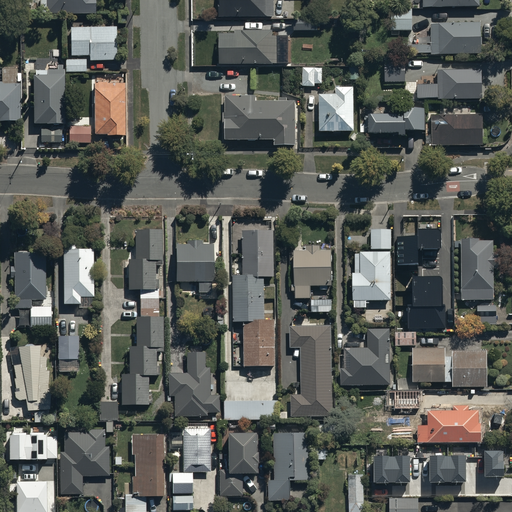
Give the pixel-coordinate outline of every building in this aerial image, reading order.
[(95,0),(47,0),(47,18),(98,19),(98,0),(96,0),(95,0)] [(275,0),(221,0),(221,22),(276,21),(275,0)] [(423,0),(423,11),(479,12),(479,0),(423,0)] [(412,12),(392,12),(392,34),(412,34),(412,12)] [(432,28),(432,48),(405,48),(405,56),(432,56),(432,59),(481,58),(481,27),(432,28)] [(117,31),(72,32),(72,59),(90,59),(90,64),(117,64),(117,31)] [(235,37),(220,37),(220,69),(273,69),(273,67),(289,68),(289,34),(235,34),(235,37)] [(87,62),(67,63),(67,75),(87,75),(87,62)] [(406,62),(389,62),(389,79),(406,79),(406,62)] [(49,72),(37,72),(37,79),(35,79),(35,128),(48,128),(48,129),(66,129),(65,74),(64,74),(64,68),(59,68),(59,74),(49,74),(49,72)] [(21,89),(17,89),(16,70),(0,70),(0,86),(0,89),(0,125),(3,126),(3,127),(22,126),(21,89)] [(482,74),(438,74),(438,88),(418,89),(419,104),(483,103),(482,74)] [(95,86),(95,139),(108,139),(108,140),(125,140),(125,86),(95,86)] [(320,99),(320,136),(355,136),(355,92),(336,92),(336,99),(320,99)] [(257,99),(226,100),(226,145),(275,144),(275,151),(297,150),(296,106),(295,106),(295,104),(290,104),(290,105),(288,105),(288,101),(279,101),(280,105),(257,106),(257,99)] [(426,109),(406,109),(406,119),(364,119),(364,124),(360,124),(360,133),(370,133),(370,138),(400,138),(400,140),(406,140),(406,135),(426,135),(426,109)] [(483,118),(432,119),(432,149),(484,149),(483,118)] [(91,129),(69,129),(69,146),(91,146),(91,129)] [(62,131),(42,132),(42,145),(63,145),(62,131)] [(155,262),(162,262),(162,226),(134,226),(134,256),(129,256),(128,286),(155,286),(155,284),(158,284),(158,276),(155,276),(155,262)] [(440,229),(418,229),(418,236),(396,236),(397,265),(419,265),(419,249),(440,249),(440,229)] [(392,233),(371,233),(371,252),(392,252),(392,233)] [(244,326),(266,324),(265,281),(275,281),(274,234),(243,235),(243,279),(233,279),(234,327),(244,326)] [(78,241),(62,242),(63,301),(80,301),(80,294),(93,294),(93,245),(78,245),(78,241)] [(463,243),(462,303),(494,303),(494,272),(499,272),(499,258),(494,257),(494,246),(479,246),(479,244),(463,243)] [(176,249),(177,286),(199,286),(199,295),(212,294),(212,286),(214,286),(214,248),(203,248),(203,245),(189,245),(189,249),(176,249)] [(14,248),(14,264),(10,264),(10,273),(14,273),(15,305),(30,305),(30,326),(52,325),(52,304),(32,304),(32,297),(47,297),(46,248),(14,248)] [(311,289),(320,290),(320,292),(328,293),(328,290),(332,290),(332,255),(319,255),(319,250),(307,249),(307,256),(295,255),(294,289),(296,289),(296,302),(311,302),(311,289)] [(353,305),(355,305),(356,312),(366,312),(366,307),(370,307),(370,305),(392,305),(392,257),(355,257),(356,278),(353,278),(353,305)] [(441,276),(412,276),(412,307),(408,307),(408,328),(446,328),(446,304),(441,304),(441,276)] [(163,289),(140,288),(140,314),(136,314),(136,343),(128,343),(128,371),(122,371),(121,401),(151,401),(151,391),(148,391),(149,371),(160,371),(160,363),(156,363),(156,343),(162,343),(163,313),(158,313),(159,296),(163,296),(163,289)] [(312,315),(333,315),(332,300),(319,300),(319,303),(312,303),(312,315)] [(497,309),(477,309),(478,328),(497,328),(497,309)] [(266,324),(244,326),(245,370),(276,370),(275,324),(266,324)] [(332,330),(291,330),(292,350),(301,350),(302,393),(291,393),(291,413),(333,412),(332,330)] [(78,333),(58,333),(58,357),(78,356),(78,333)] [(344,373),(344,388),(390,387),(390,335),(370,335),(370,352),(352,352),(352,372),(344,373)] [(417,335),(395,335),(395,348),(417,348),(417,335)] [(28,400),(29,410),(50,410),(50,356),(42,356),(42,345),(20,345),(23,364),(15,365),(17,378),(14,379),(17,397),(21,401),(28,400)] [(174,393),(174,412),(207,413),(207,410),(219,410),(220,392),(210,392),(211,365),(205,365),(205,349),(187,349),(187,370),(169,370),(168,393),(174,393)] [(446,352),(413,352),(413,386),(446,385),(446,352)] [(453,354),(453,390),(487,390),(487,354),(453,354)] [(421,392),(395,393),(395,397),(389,397),(389,406),(396,406),(396,411),(421,410),(421,392)] [(117,399),(99,399),(99,418),(117,418),(117,399)] [(277,400),(224,401),(224,420),(278,420),(277,400)] [(418,422),(418,439),(481,438),(480,420),(479,420),(479,406),(469,407),(469,402),(453,403),(453,407),(427,408),(428,422),(418,422)] [(183,469),(192,469),(210,469),(210,426),(182,426),(183,469)] [(82,491),(82,472),(109,473),(109,444),(104,444),(104,427),(86,427),(86,430),(64,430),(64,450),(60,450),(60,491),(82,491)] [(255,427),(226,427),(226,467),(219,467),(219,493),(241,493),(242,468),(257,469),(257,431),(255,431),(255,427)] [(306,430),(273,430),(274,478),(268,478),(268,498),(291,497),(290,477),(311,477),(311,440),(306,440),(306,430)] [(133,492),(146,492),(163,492),(163,433),(131,433),(131,453),(135,453),(135,474),(133,474),(133,492)] [(47,434),(10,435),(10,460),(57,460),(57,436),(47,436),(47,434)] [(326,444),(316,444),(316,457),(326,457),(326,444)] [(504,450),(485,451),(485,477),(504,477),(504,450)] [(466,455),(430,456),(430,483),(466,482),(466,455)] [(410,456),(374,456),(374,483),(410,483),(410,456)] [(192,470),(183,470),(173,470),(173,507),(192,507),(192,470)] [(364,472),(348,472),(350,511),(365,511),(364,472)] [(47,511),(47,481),(17,482),(17,511),(47,511)] [(145,511),(146,492),(133,492),(125,492),(125,506),(118,506),(118,511),(145,511)] [(418,511),(418,495),(389,495),(389,511),(418,511)]
